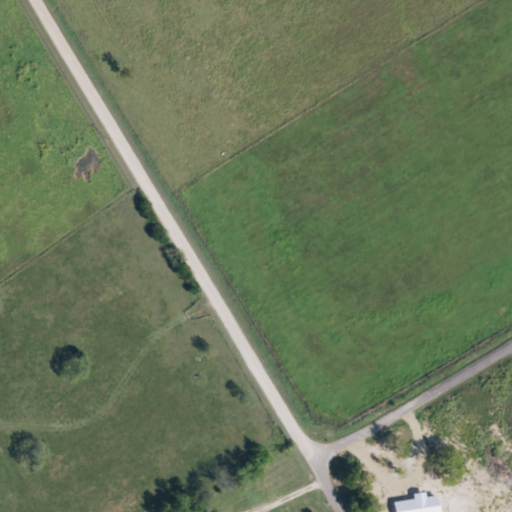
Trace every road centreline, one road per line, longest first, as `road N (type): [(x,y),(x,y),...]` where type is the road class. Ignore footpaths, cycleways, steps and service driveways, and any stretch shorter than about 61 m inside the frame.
road 1 (residential): [(312,458),(34,0)]
road 2 (residential): [(312,458),(511,340)]
